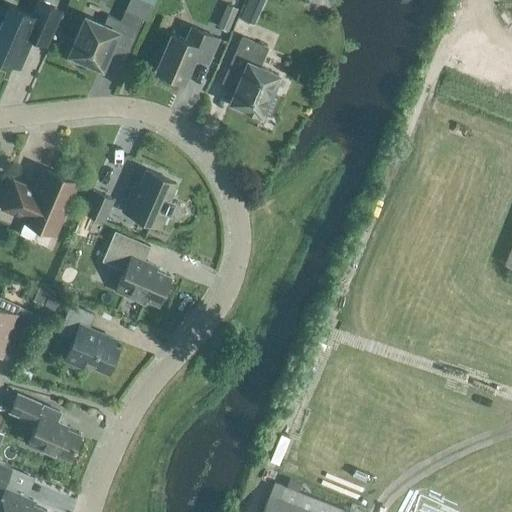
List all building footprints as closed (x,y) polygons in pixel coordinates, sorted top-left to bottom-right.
[(9,6),(0,27),(0,58),(19,67),(31,38),(45,44),(60,11),(38,2),(32,16),(9,6)] [(226,4),(217,27),(227,31),(237,8),(226,4)] [(247,4),(241,21),(255,26),(261,9),(247,4)] [(87,62),(101,68),(108,51),(125,59),(143,18),(124,10),(120,20),(107,15),(103,25),(85,18),(69,54),(72,56),(70,60),(74,64),(79,66),(85,66),(87,62)] [(171,34),(155,70),(183,82),(194,56),(207,62),(217,38),(191,27),(185,40),(171,34)] [(230,102),(261,115),(263,111),(270,115),(278,96),(270,93),(278,75),(258,66),(266,48),(242,38),(222,84),(235,90),(230,102)] [(35,189),(13,180),(1,208),(23,217),(22,219),(55,233),(76,183),(44,169),(35,189)] [(139,185),(134,183),(122,210),(161,227),(167,212),(168,212),(173,201),(169,199),(176,183),(145,169),(139,185)] [(83,212),(103,221),(113,199),(93,190),(83,212)] [(83,216),(78,227),(95,235),(100,224),(83,216)] [(150,246),(115,231),(101,261),(124,270),(115,290),(144,303),(146,299),(158,304),(170,276),(155,270),(156,266),(144,261),(150,246)] [(37,301),(55,309),(61,296),(42,288),(37,301)] [(0,297),(0,353),(9,334),(20,339),(32,312),(0,297)] [(89,328),(95,315),(71,305),(58,334),(72,340),(64,358),(81,366),(83,361),(107,371),(118,347),(113,345),(115,340),(89,328)] [(41,403),(17,392),(8,411),(32,422),(41,403)] [(55,423),(56,421),(40,414),(28,444),(54,455),(55,453),(69,459),(80,434),(55,423)] [(0,480),(5,483),(11,469),(0,464),(0,480)] [(348,511),(274,482),(261,511),(348,511)] [(33,500),(4,488),(0,497),(0,511),(45,511),(46,510),(31,504),(33,500)]
